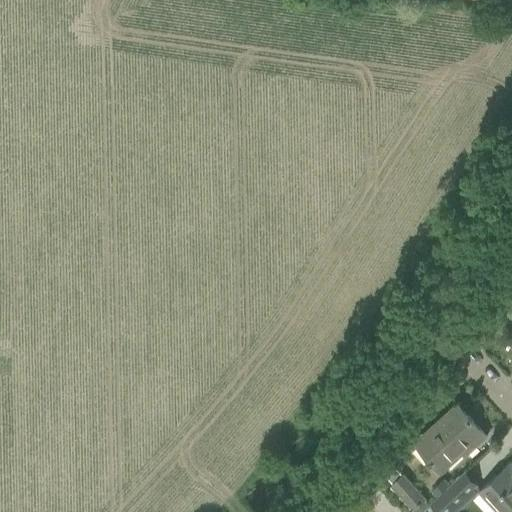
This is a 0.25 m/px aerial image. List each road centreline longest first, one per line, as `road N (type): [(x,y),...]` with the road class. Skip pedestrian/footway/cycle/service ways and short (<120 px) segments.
road 1 (unclassified): [(281,511),(421,319)]
road 2 (unclassified): [(421,319),(511,195)]
road 3 (residential): [(511,409),(421,319)]
